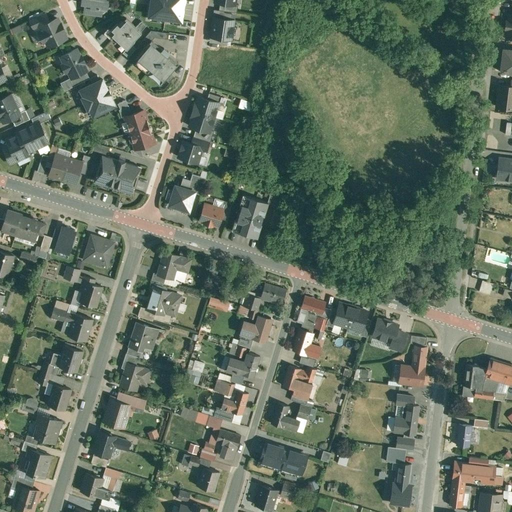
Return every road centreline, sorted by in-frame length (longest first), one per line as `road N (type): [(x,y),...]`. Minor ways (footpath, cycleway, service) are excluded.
road 1 (residential): [(453,319),(489,0)]
road 2 (residential): [(144,224),(51,511)]
road 3 (residential): [(227,511),(301,273)]
road 4 (residential): [(427,511),(453,319)]
road 5 (residential): [(144,224),(301,273)]
road 6 (residential): [(177,111),(92,47),(64,0)]
road 7 (residential): [(301,273),(453,319)]
road 8 (residential): [(0,179),(141,223)]
